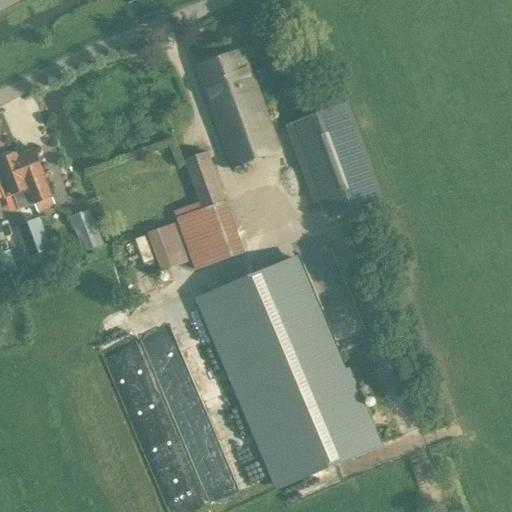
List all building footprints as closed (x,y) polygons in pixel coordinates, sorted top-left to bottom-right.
[(279,153),(243,51),(195,67),(232,169),(279,153)] [(345,105),(288,126),(317,204),(326,201),(332,218),(380,201),(345,105)] [(27,185),(35,205),(52,198),(34,150),(16,156),(24,177),(29,175),(32,182),(27,185)] [(24,177),(16,156),(16,157),(15,153),(11,152),(3,155),(0,158),(0,165),(3,174),(0,175),(0,183),(6,198),(14,194),(20,209),(34,204),(35,205),(27,185),(32,182),(29,175),(24,177)] [(202,211),(225,202),(208,153),(183,162),(202,211)] [(104,245),(90,210),(70,218),(84,253),(104,245)] [(31,256),(52,248),(40,219),(20,227),(31,256)] [(10,249),(1,252),(8,272),(17,269),(10,249)] [(342,371),(295,259),(200,299),(280,488),(378,446),(346,370),(342,371)] [(182,447),(152,457),(167,503),(191,495),(194,504),(244,488),(234,456),(222,460),(178,325),(139,338),(151,376),(120,386),(138,438),(155,433),(150,417),(170,410),(182,447)]
